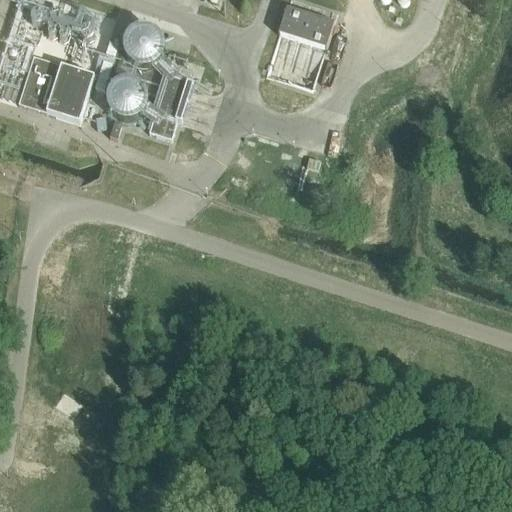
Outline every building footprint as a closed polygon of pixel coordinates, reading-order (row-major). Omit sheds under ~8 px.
[(398,1),(398,2),(398,4),(398,5),(399,6),(399,7),(400,7),(401,8),(402,8),(403,9),(404,9),(405,8),(406,8),(407,7),(408,7),(409,6),(409,5),(410,4),(410,2),(410,1),(409,0),(398,0),(398,1)] [(287,12),(279,38),(326,53),(335,26),(287,12)] [(119,126),(123,127),(127,127),(130,127),(134,127),(137,125),(141,123),(144,121),(146,117),(148,114),(149,110),(150,106),(149,102),(148,98),(160,102),(149,137),(172,144),(177,127),(182,128),(194,90),(167,81),(175,59),(166,56),(166,52),(166,48),(165,44),(163,40),(160,37),(157,34),(153,32),(149,31),(144,31),(140,31),(136,32),(132,34),(129,37),(126,40),(124,44),(123,48),(123,53),(118,51),(120,47),(110,44),(95,92),(104,95),(105,91),(107,92),(110,93),(108,97),(107,101),(106,105),(106,109),(108,113),(109,117),(112,121),(115,123),(119,126)] [(34,60),(19,108),(80,128),(95,80),(70,72),(34,60)] [(110,140),(110,141),(118,143),(123,127),(115,125),(110,140)]
